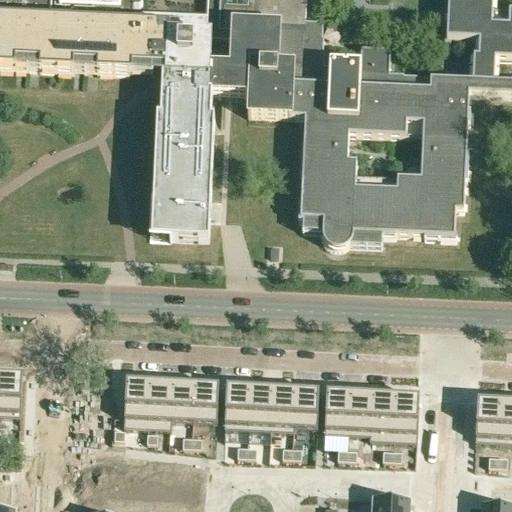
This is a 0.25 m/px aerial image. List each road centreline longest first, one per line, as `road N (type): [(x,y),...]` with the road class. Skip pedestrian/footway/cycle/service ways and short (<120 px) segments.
road 1 (residential): [(56,344),(447,368)]
road 2 (tertiary): [(449,318),(58,302)]
road 3 (residential): [(284,489),(441,490)]
road 4 (unclassified): [(50,493),(56,344)]
road 5 (unclassified): [(441,490),(447,368)]
